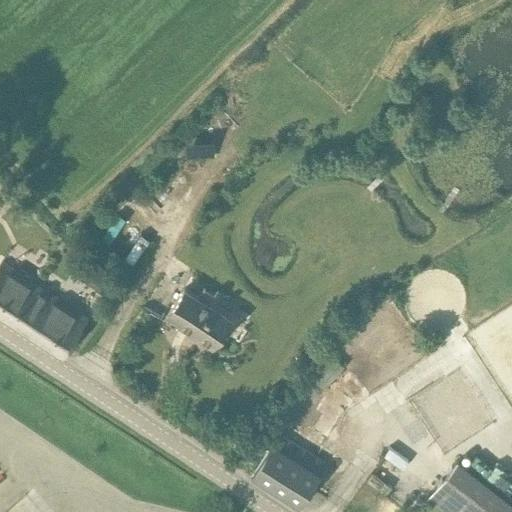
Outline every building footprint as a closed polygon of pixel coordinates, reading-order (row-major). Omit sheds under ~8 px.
[(94,238),(106,246),(124,221),(112,212),(94,238)] [(132,264),(142,238),(132,234),(122,260),(132,264)] [(88,259),(76,275),(109,299),(121,283),(88,259)] [(0,267),(0,314),(63,356),(88,317),(22,273),(18,279),(0,267)] [(210,344),(214,346),(224,330),(231,320),(184,289),(166,316),(200,337),(200,340),(207,345),(210,344)] [(305,374),(320,387),(340,365),(325,351),(305,374)] [(511,492),(511,449),(487,430),(465,458),(511,493),(511,492)] [(279,433),(262,460),(251,477),(299,507),(326,463),(279,433)] [(511,511),(511,503),(459,460),(427,500),(442,511),(511,511)]
